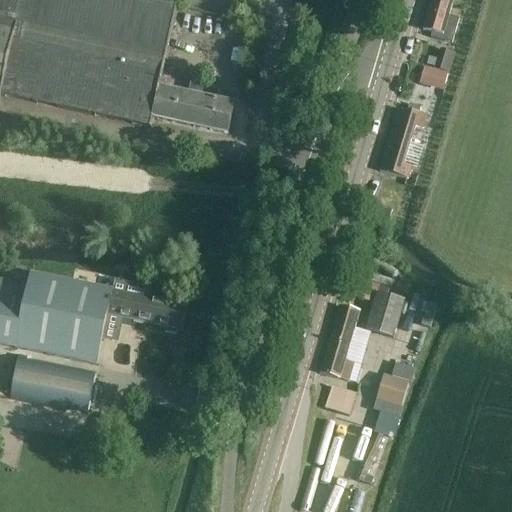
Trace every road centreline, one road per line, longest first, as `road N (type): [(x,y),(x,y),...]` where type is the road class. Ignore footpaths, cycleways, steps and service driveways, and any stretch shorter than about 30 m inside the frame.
road 1 (residential): [(229,511),(229,414),(303,168),(342,89),(385,60)]
road 2 (secondary): [(253,511),(385,60)]
road 3 (track): [(292,204),(0,167)]
